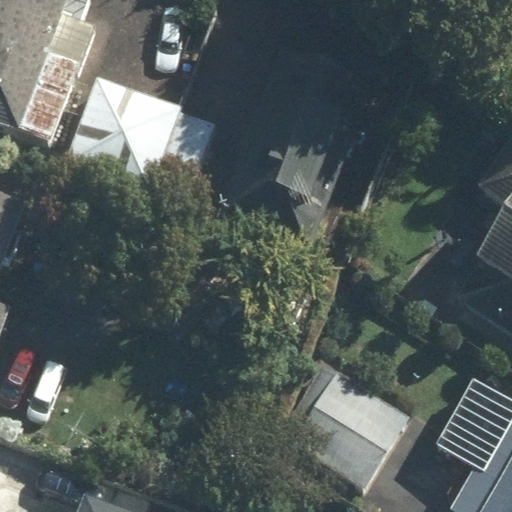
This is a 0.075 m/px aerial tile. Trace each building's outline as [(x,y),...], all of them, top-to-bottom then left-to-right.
[(95,12),(99,0),(0,0),(0,127),(77,155),(125,23),(95,12)] [(410,92),(293,52),(231,232),(348,272),(410,92)] [(79,166),(129,184),(140,154),(212,180),(231,127),(109,84),(79,166)] [(8,311),(46,208),(0,190),(0,417),(1,418),(34,321),(8,311)] [(511,264),(481,316),(511,334),(511,264)] [(376,492),(419,422),(331,369),(289,439),(376,492)] [(511,511),(511,449),(476,511),(511,511)]
